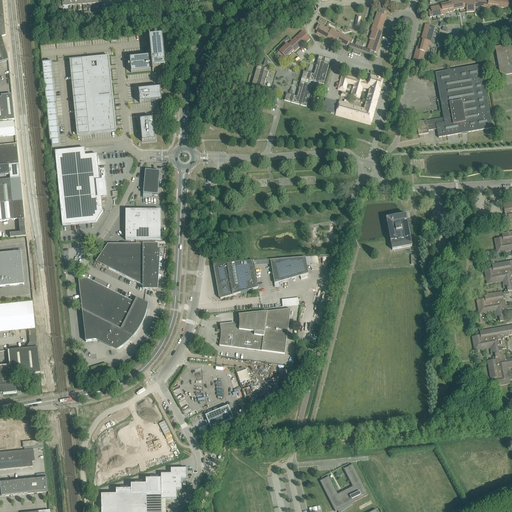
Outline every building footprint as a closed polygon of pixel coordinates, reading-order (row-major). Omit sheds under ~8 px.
[(6,36),(2,0),(0,0),(0,62),(8,60),(7,54),(2,37),(6,36)] [(466,12),(467,12),(470,12),(470,0),(466,0),(466,3),(464,3),(463,0),(462,0),(454,0),(451,1),(451,2),(441,4),(441,5),(430,7),(431,12),(429,13),(430,17),(443,15),(443,14),(454,11),(453,10),(466,8),(467,8),(466,10),(466,12)] [(476,0),(476,2),(474,2),(473,0),(470,0),(470,12),(474,12),(474,10),(474,7),(488,9),(488,7),(498,9),(499,7),(511,8),(511,4),(510,4),(510,0),(476,0)] [(367,49),(366,52),(373,55),(374,52),(375,53),(376,53),(380,42),(379,42),(379,40),(382,32),(381,31),(385,19),(386,16),(381,14),(377,13),(372,26),(371,28),(373,29),(369,39),(370,39),(370,42),(367,49)] [(351,44),(353,40),(341,33),(340,34),(331,29),(330,30),(318,24),(316,28),(315,30),(318,31),(316,34),(326,39),(327,38),(336,43),(337,42),(346,47),(347,45),(350,46),(351,44)] [(434,29),(429,28),(430,25),(425,24),(421,40),(420,39),(417,50),(416,50),(413,60),(418,62),(417,64),(422,65),(425,52),(426,53),(429,42),(430,43),(434,29)] [(302,44),(303,43),(305,44),(310,39),(302,31),(298,36),(288,45),(287,44),(281,50),(277,54),(284,61),(292,53),(294,51),(294,52),(302,44)] [(130,58),(131,73),(153,71),(153,72),(154,72),(153,67),(165,66),(162,35),(150,36),(150,35),(149,35),(151,56),(130,58)] [(355,45),(351,44),(350,46),(349,46),(348,49),(353,50),(352,54),(360,56),(361,53),(374,57),(373,57),(373,55),(366,52),(367,49),(362,48),(364,44),(356,41),(355,45)] [(511,44),(495,48),(500,72),(507,71),(507,74),(506,75),(511,73),(511,44)] [(301,78),(300,82),(308,84),(309,81),(316,83),(317,82),(318,83),(323,85),(330,61),(331,59),(330,59),(325,58),(324,62),(322,61),(323,61),(324,57),(319,56),(318,59),(315,67),(316,67),(314,74),(310,73),(310,74),(309,73),(308,72),(303,71),(301,78)] [(108,57),(69,61),(73,98),(77,136),(116,132),(108,57)] [(257,65),(256,69),(250,91),(256,92),(257,92),(257,93),(265,95),(266,95),(272,97),(274,90),(268,88),(268,89),(267,88),(263,87),(265,80),(266,80),(268,72),(269,69),(264,67),(264,68),(263,68),(263,67),(257,65)] [(439,138),(455,135),(492,128),(490,118),(489,118),(488,112),(489,112),(484,83),(482,83),(481,75),(482,75),(481,65),(435,73),(437,83),(442,82),(445,98),(440,99),(444,118),(421,122),(422,125),(417,126),(419,135),(423,134),(429,134),(428,131),(437,129),(439,138)] [(340,82),(338,90),(345,92),(347,83),(354,85),(351,96),(359,98),(362,87),(370,89),(366,106),(367,106),(365,111),(365,110),(365,111),(348,106),(347,109),(338,107),(340,102),(339,103),(336,115),(370,125),(383,80),(371,76),(368,84),(364,83),(364,81),(342,75),(340,82)] [(415,75),(414,77),(413,81),(426,86),(428,80),(415,75)] [(308,84),(300,82),(298,89),(299,89),(297,96),(293,95),(293,96),(292,96),(292,95),(286,93),(284,101),(290,102),(291,102),(291,103),(299,105),(301,105),(300,105),(306,107),(312,85),(308,84)] [(139,90),(138,90),(140,103),(162,101),(160,88),(140,90),(140,88),(139,88),(139,90)] [(0,121),(14,120),(12,95),(6,95),(1,96),(2,98),(0,98),(0,121)] [(334,101),(330,114),(336,115),(339,103),(334,101)] [(153,119),(140,120),(140,125),(142,142),(155,141),(153,119)] [(14,121),(0,122),(0,137),(15,136),(14,121)] [(0,165),(19,164),(17,144),(0,145),(0,165)] [(64,151),(55,152),(62,226),(96,222),(103,212),(101,196),(100,183),(97,155),(85,156),(85,149),(64,151)] [(19,164),(0,165),(0,176),(10,175),(10,179),(20,178),(19,164)] [(145,170),(143,198),(148,197),(152,198),(152,195),(158,195),(160,172),(155,171),(145,170)] [(0,203),(23,201),(20,178),(10,179),(0,179),(0,203)] [(0,221),(19,220),(20,233),(10,234),(10,238),(26,237),(23,201),(0,203),(0,221)] [(497,253),(506,252),(511,250),(511,261),(492,265),(493,270),(491,270),(491,269),(484,270),(487,284),(503,282),(503,285),(503,289),(507,288),(507,292),(511,291),(511,305),(507,307),(506,305),(505,300),(503,301),(503,299),(505,299),(505,295),(502,296),(502,292),(484,295),(485,300),(483,300),(476,301),(479,315),(495,312),(495,315),(495,316),(496,319),(499,319),(500,322),(505,321),(503,311),(511,309),(511,325),(493,329),(479,331),(480,336),(478,337),(478,336),(472,337),(474,351),(485,349),(490,348),(491,351),(490,352),(491,355),(495,355),(495,360),(487,361),(490,379),(492,379),(495,378),(495,380),(496,387),(510,384),(508,373),(507,368),(510,368),(511,367),(511,358),(506,360),(505,356),(503,356),(502,350),(506,349),(504,338),(509,337),(508,336),(511,335),(511,203),(503,205),(504,212),(507,212),(509,221),(511,220),(511,231),(502,234),(503,238),(501,239),(501,238),(494,239),(496,246),(497,253)] [(125,240),(161,241),(161,227),(161,210),(129,210),(129,213),(129,214),(128,215),(127,215),(126,215),(126,227),(126,240),(125,240)] [(412,246),(407,222),(406,214),(386,218),(392,250),(412,246)] [(158,290),(160,250),(158,250),(158,245),(108,244),(100,256),(100,264),(143,286),(143,290),(158,290)] [(0,287),(24,285),(21,250),(15,250),(15,252),(0,253),(0,287)] [(305,258),(270,260),(275,284),(308,274),(307,266),(305,258)] [(253,262),(214,265),(220,299),(237,294),(239,295),(240,294),(258,288),(253,262)] [(86,342),(101,340),(119,349),(122,347),(126,344),(128,342),(133,337),(137,332),(140,328),(142,324),(144,319),(146,315),(147,310),(148,304),(136,298),(134,303),(87,279),(78,280),(86,342)] [(0,332),(28,330),(30,342),(26,349),(37,348),(37,342),(33,302),(0,305),(0,332)] [(220,327),(221,330),(220,330),(220,333),(221,332),(220,339),(219,346),(285,354),(290,310),(262,313),(239,315),(239,324),(234,325),(234,323),(220,324),(220,327)] [(40,373),(37,348),(26,349),(10,350),(12,367),(1,368),(4,394),(17,393),(16,384),(13,384),(13,376),(40,373)] [(239,370),(238,367),(234,368),(236,373),(237,373),(240,383),(250,380),(247,370),(244,371),(243,368),(239,370)] [(281,372),(279,372),(280,376),(283,376),(283,382),(290,381),(289,369),(284,370),(284,369),(281,369),(281,372)] [(233,404),(205,416),(211,429),(239,417),(233,404)] [(0,470),(33,467),(32,462),(31,450),(31,447),(24,447),(25,450),(0,452),(0,470)] [(376,511),(376,510),(370,511),(341,511),(353,504),(352,504),(352,503),(361,498),(368,495),(352,465),(344,469),(353,487),(338,494),(329,477),(320,481),(325,491),(335,511),(337,510),(338,511),(376,511)] [(161,511),(162,499),(177,499),(177,489),(182,489),(181,479),(186,479),(186,469),(171,469),(171,474),(161,474),(161,479),(146,479),(146,484),(131,485),(131,490),(116,490),(116,495),(101,495),(101,511),(161,511)] [(0,496),(14,495),(48,492),(46,477),(13,480),(0,481),(0,496)]
